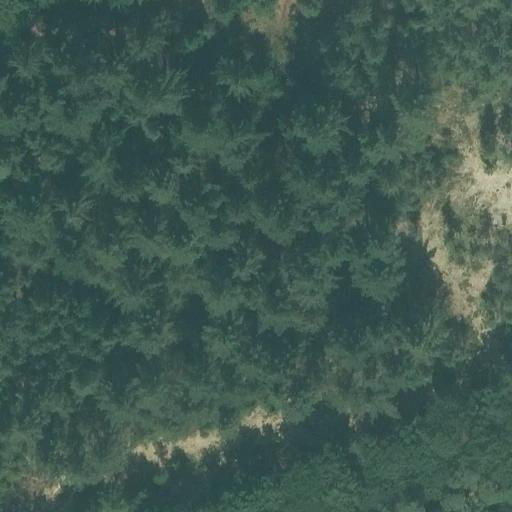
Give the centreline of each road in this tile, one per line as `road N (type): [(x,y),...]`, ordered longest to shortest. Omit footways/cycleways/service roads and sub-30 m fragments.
road 1 (track): [(158,511),(511,407)]
road 2 (track): [(379,511),(511,470)]
